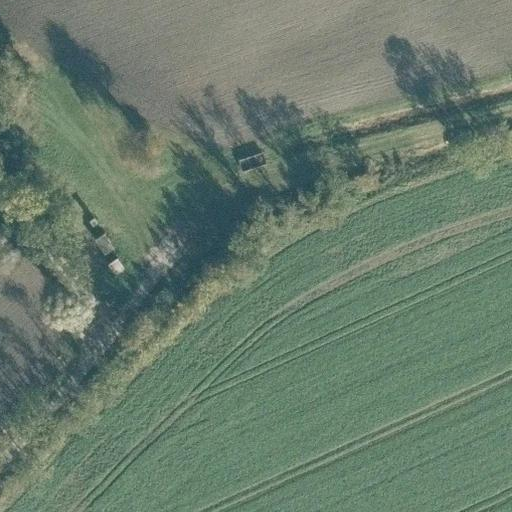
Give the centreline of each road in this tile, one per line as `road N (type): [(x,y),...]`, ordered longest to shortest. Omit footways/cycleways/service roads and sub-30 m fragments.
road 1 (unclassified): [(253,217),(90,356),(0,460)]
road 2 (track): [(511,112),(253,217)]
road 3 (track): [(0,189),(108,341)]
